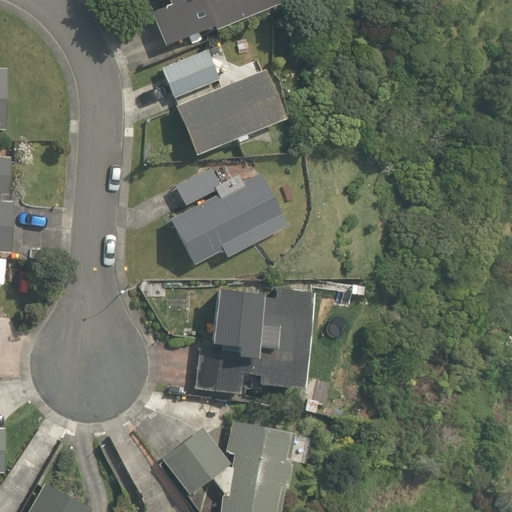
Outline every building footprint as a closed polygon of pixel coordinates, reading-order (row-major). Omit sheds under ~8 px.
[(151,15),(163,47),(213,27),(214,30),(279,4),(277,0),(162,0),(166,9),(151,15)] [(162,71),(173,99),(218,81),(207,52),(162,71)] [(174,108),(194,156),(283,121),(263,72),(174,108)] [(0,253),(11,254),(13,202),(0,201),(0,195),(9,196),(11,159),(0,158),(0,253)] [(168,220),(191,265),(220,251),(223,258),(286,227),(260,173),(240,183),(237,176),(218,185),(210,169),(173,187),(183,207),(214,192),(216,196),(168,220)] [(194,390),(237,394),(239,374),(257,376),(256,385),(299,389),(308,292),(275,289),(274,300),(233,296),(227,352),(198,349),(194,390)] [(304,400),(303,411),(312,412),(313,401),(304,400)] [(217,511),(276,511),(291,434),(229,422),(223,453),(232,454),(229,464),(202,428),(161,459),(188,496),(211,479),(222,493),(217,511)] [(87,511),(88,510),(42,483),(25,511),(87,511)]
